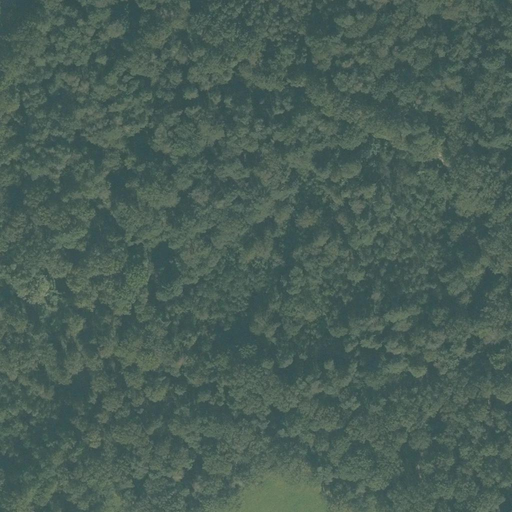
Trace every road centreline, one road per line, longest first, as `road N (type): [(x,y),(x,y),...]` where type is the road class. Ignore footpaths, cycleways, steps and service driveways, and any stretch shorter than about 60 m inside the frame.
road 1 (unclassified): [(511,197),(139,0)]
road 2 (track): [(151,319),(419,459)]
road 3 (track): [(24,511),(151,319)]
road 4 (track): [(511,384),(419,459),(441,511)]
road 5 (track): [(151,319),(0,242)]
